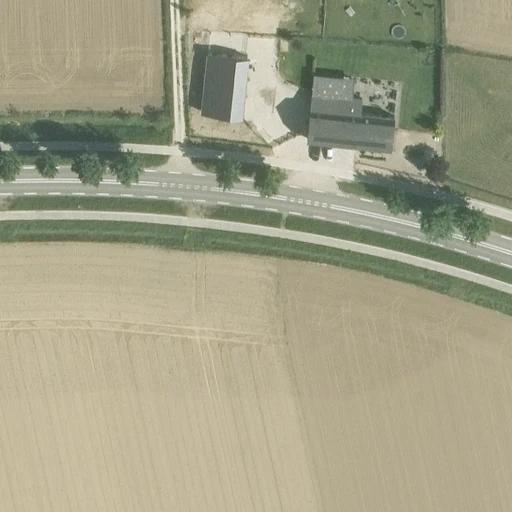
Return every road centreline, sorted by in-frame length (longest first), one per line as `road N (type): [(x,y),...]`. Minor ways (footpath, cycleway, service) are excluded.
road 1 (primary): [(511,255),(392,220),(242,193),(0,182)]
road 2 (track): [(181,186),(175,0)]
